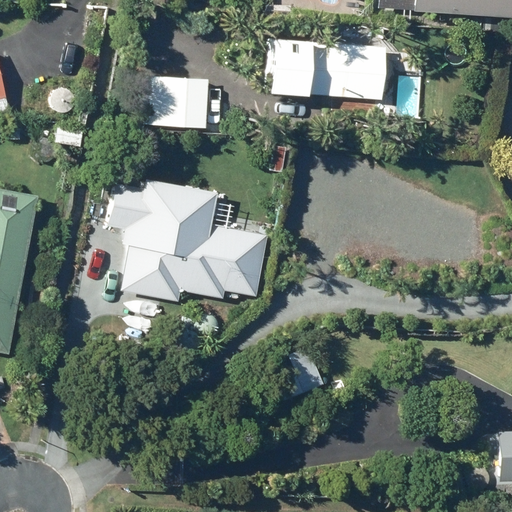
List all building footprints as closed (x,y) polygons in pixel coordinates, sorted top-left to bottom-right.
[(372,0),(371,23),(385,24),(386,12),(500,21),(501,0),(372,0)] [(254,92),(335,98),(335,101),(370,103),(375,50),(258,41),(254,92)] [(134,125),(195,129),(199,82),(137,77),(134,125)] [(75,113),(73,124),(83,125),(84,114),(75,113)] [(13,123),(1,124),(2,139),(13,139),(13,123)] [(433,145),(472,151),(476,127),(462,124),(461,130),(436,126),(433,145)] [(52,126),(50,143),(75,147),(77,129),(52,126)] [(240,150),(211,148),(210,167),(239,169),(240,150)] [(293,148),(276,240),(315,247),(332,155),(293,148)] [(0,344),(28,198),(0,192),(0,344)] [(227,192),(225,209),(251,211),(253,195),(227,192)] [(219,230),(249,234),(251,217),(221,213),(219,230)] [(239,266),(237,284),(248,286),(250,267),(239,266)] [(299,344),(280,353),(289,371),(271,379),(279,397),(316,381),(299,344)]
